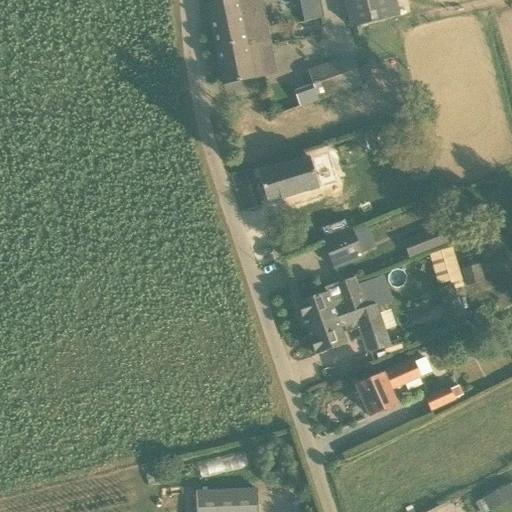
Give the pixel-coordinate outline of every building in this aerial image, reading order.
[(263,53),(272,51),(261,0),(228,0),(206,4),(223,84),(254,78),(267,75),(263,53)] [(302,0),(305,21),(326,17),(322,0),(302,0)] [(399,17),(395,0),(343,0),(351,28),(399,17)] [(318,100),(361,85),(351,55),(307,71),(318,100)] [(278,174),(261,180),(268,204),(301,193),(297,179),(312,175),(307,159),(276,168),(278,174)] [(335,197),(355,191),(349,170),(329,176),(335,197)] [(360,226),(365,251),(374,249),(369,224),(360,226)] [(409,260),(449,244),(442,226),(402,242),(409,260)] [(329,256),(357,244),(351,229),(323,241),(329,256)] [(453,266),(454,266),(448,248),(435,252),(445,283),(457,280),(453,266)] [(466,287),(484,281),(479,264),(461,269),(466,287)] [(306,329),(365,308),(354,278),(338,284),(342,297),(330,301),(327,293),(297,303),(306,329)] [(306,329),(315,356),(346,345),(340,328),(344,326),(346,333),(359,328),(363,339),(384,331),(375,305),(365,309),(365,308),(306,329)] [(383,375),(356,387),(370,417),(396,405),(390,391),(421,377),(414,362),(383,376),(383,375)] [(455,400),(454,399),(462,396),(458,386),(450,390),(449,388),(425,398),(431,411),(455,400)] [(481,500),(476,503),(479,510),(480,511),(487,511),(511,500),(511,499),(511,484),(510,485),(509,484),(481,499),(481,500)]
